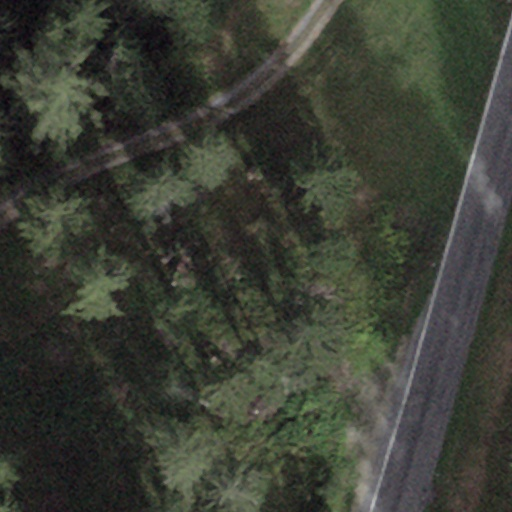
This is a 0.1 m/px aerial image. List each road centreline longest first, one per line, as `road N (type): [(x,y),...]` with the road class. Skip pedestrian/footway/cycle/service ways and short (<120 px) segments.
road 1 (unclassified): [(511,56),(468,177),(433,382),(388,511)]
road 2 (track): [(0,171),(153,88),(263,0)]
